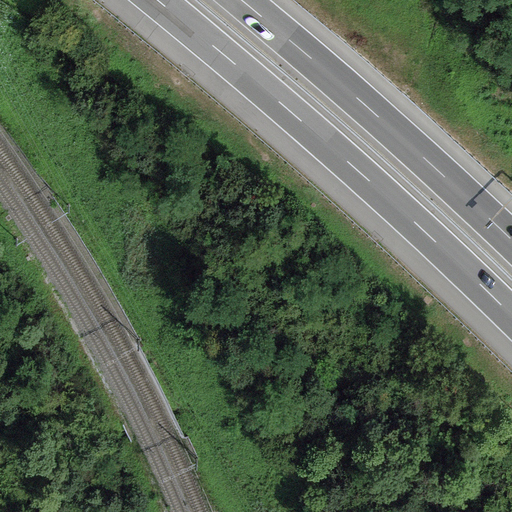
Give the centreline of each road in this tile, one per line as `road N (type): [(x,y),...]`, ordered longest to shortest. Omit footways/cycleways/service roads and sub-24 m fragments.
road 1 (motorway): [(154,0),(330,147),(511,317)]
road 2 (motorway): [(511,239),(239,0)]
